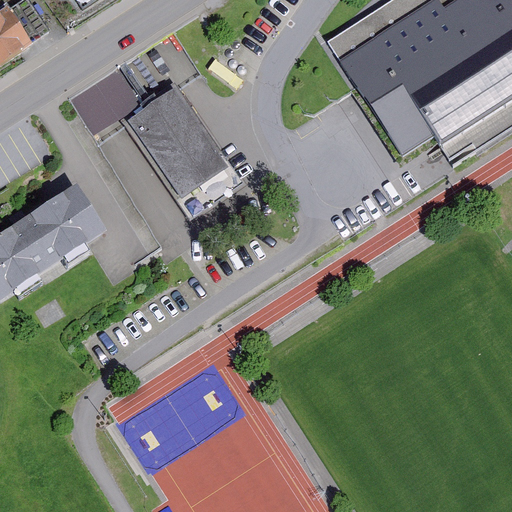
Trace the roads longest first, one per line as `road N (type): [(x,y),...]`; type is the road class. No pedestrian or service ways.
road 1 (residential): [(320,0),(268,87),(273,131),(308,200),(307,239),(116,372)]
road 2 (primary): [(175,0),(0,111)]
